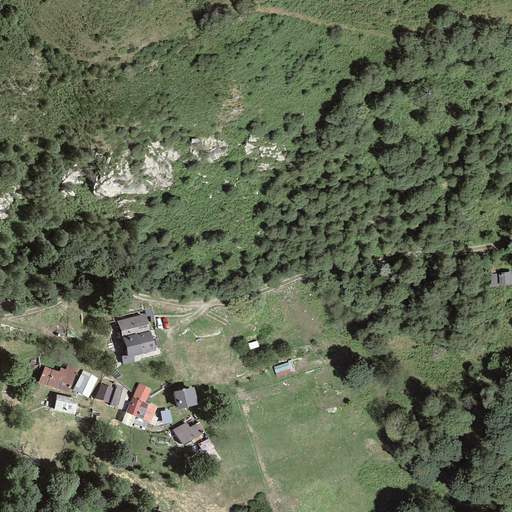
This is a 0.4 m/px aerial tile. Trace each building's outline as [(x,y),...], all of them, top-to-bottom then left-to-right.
[(511,282),(511,272),(488,275),(489,287),(511,284),(511,282)] [(151,308),(144,309),(145,314),(146,317),(150,316),(151,323),(154,322),(151,308)] [(112,314),(102,316),(104,324),(114,322),(112,314)] [(145,314),(117,321),(121,338),(123,337),(137,334),(149,331),(146,317),(145,314)] [(137,334),(142,354),(156,351),(151,331),(149,331),(137,334)] [(121,356),(123,365),(135,362),(133,356),(142,354),(137,334),(123,337),(127,355),(121,356)] [(257,341),(248,344),(249,350),(258,347),(257,341)] [(288,363),(273,367),(276,376),(295,371),(292,360),(288,361),(288,363)] [(69,393),(78,368),(67,364),(65,370),(61,368),(59,372),(44,366),(38,383),(59,390),(59,389),(69,393)] [(88,398),(98,379),(83,371),(73,390),(88,398)] [(113,388),(100,384),(95,399),(108,403),(113,388)] [(151,390),(139,384),(132,397),(142,402),(145,403),(145,401),(151,390)] [(128,389),(117,385),(109,405),(121,409),(128,389)] [(193,387),(174,392),(178,410),(198,405),(193,387)] [(77,399),(57,395),(53,411),(74,415),(77,399)] [(142,402),(132,397),(126,413),(136,417),(142,402)] [(157,407),(145,401),(145,403),(142,402),(136,417),(150,424),(153,416),(157,407)] [(169,410),(160,412),(163,425),(172,423),(169,410)] [(203,429),(198,422),(190,427),(186,422),(172,430),(183,445),(202,434),(200,430),(203,429)] [(208,438),(198,444),(212,466),(221,460),(213,448),(214,448),(208,438)] [(52,468),(44,468),(44,482),(52,482),(52,468)]
